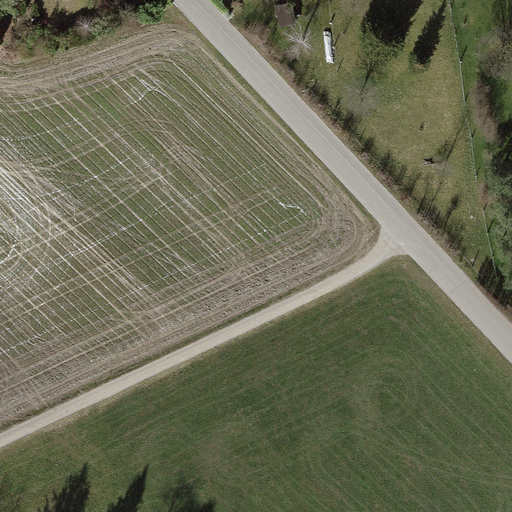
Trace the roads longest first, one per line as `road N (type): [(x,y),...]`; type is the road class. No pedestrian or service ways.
road 1 (residential): [(190,0),(511,340)]
road 2 (track): [(0,443),(336,284),(409,233)]
